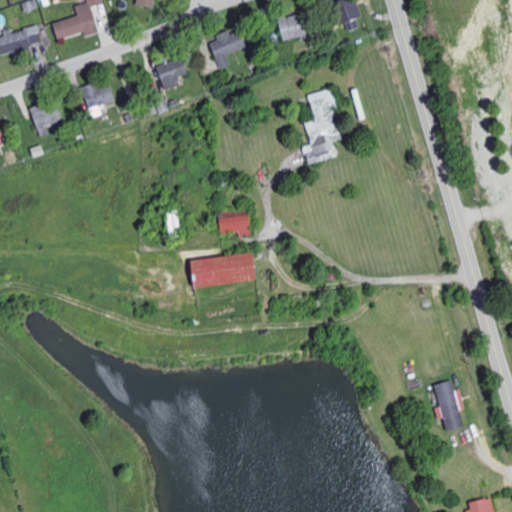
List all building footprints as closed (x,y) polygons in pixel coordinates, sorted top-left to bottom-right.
[(54,22),(59,39),(85,32),(86,36),(101,32),(96,15),(107,12),(103,0),(87,0),(88,2),(76,6),(79,15),(54,22)] [(361,27),(359,19),(364,17),(357,0),(349,0),(335,6),(343,25),(346,23),(349,31),(361,27)] [(279,19),(285,41),(309,35),(303,13),(279,19)] [(0,36),(0,48),(2,54),(44,43),(39,24),(4,33),(5,36),(0,36)] [(210,40),(222,69),(233,65),(228,54),(249,47),(242,30),(232,33),(232,32),(210,40)] [(179,77),(189,74),(186,58),(159,64),(165,89),(181,86),(179,77)] [(91,109),(117,99),(109,79),(83,90),(91,109)] [(310,94),(316,120),(307,122),(312,145),(305,146),(310,164),(340,157),(337,142),(341,140),(333,107),(338,106),(334,88),(310,94)] [(65,122),(58,100),(32,108),(41,137),(51,134),(49,127),(65,122)] [(252,211),(221,212),(222,233),(241,233),(241,237),(253,236),(252,211)] [(258,280),(255,252),(192,261),(196,288),(258,280)] [(436,385),(441,407),(437,408),(440,420),(445,418),(448,431),(466,427),(454,380),(436,385)] [(468,503),(469,511),(496,511),(492,497),(468,503)]
